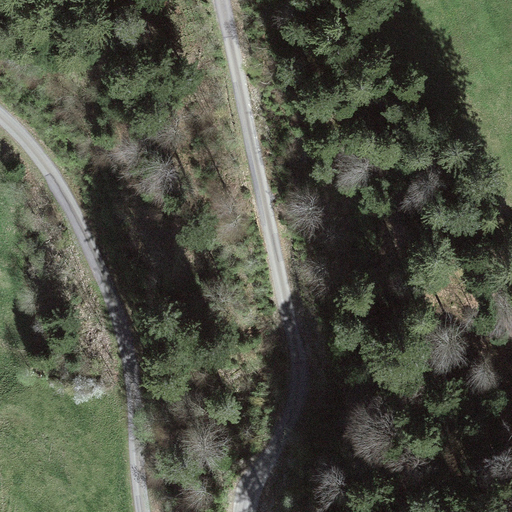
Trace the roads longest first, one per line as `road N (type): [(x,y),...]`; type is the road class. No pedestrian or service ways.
road 1 (track): [(224,0),(301,373),(293,413),(243,511)]
road 2 (track): [(143,511),(122,320),(69,200),(35,148),(0,114)]
road 3 (track): [(0,410),(39,427),(74,511)]
